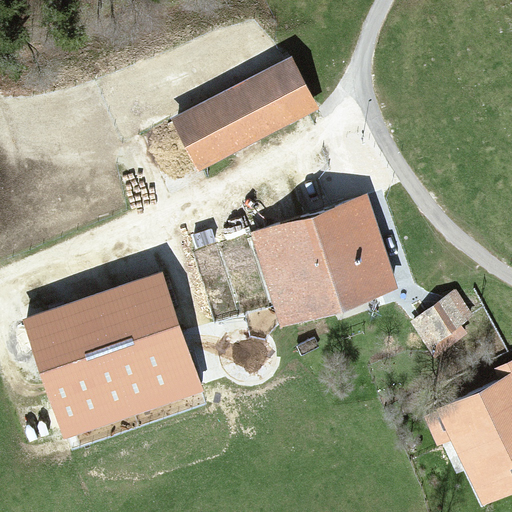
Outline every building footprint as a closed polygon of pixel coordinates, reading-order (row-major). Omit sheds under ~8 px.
[(299,53),(177,113),(202,163),(324,103),(299,53)] [(267,212),(254,217),(292,324),(410,282),(377,190),(273,227),(267,212)] [(63,441),(202,390),(159,272),(20,322),(63,441)] [(460,294),(418,319),(436,350),(478,325),(460,294)] [(511,374),(438,409),(453,442),(463,437),(491,497),(511,487),(511,374)]
